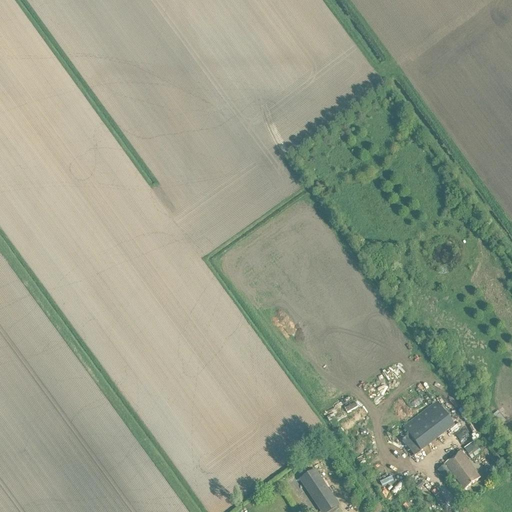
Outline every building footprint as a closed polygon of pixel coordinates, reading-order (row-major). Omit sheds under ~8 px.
[(454,428),(436,403),(403,428),(409,437),(421,453),(454,428)] [(494,419),(501,427),(509,420),(502,413),(494,419)] [(414,458),(421,453),(409,437),(402,441),(414,458)] [(480,437),(466,448),(472,457),(487,446),(480,437)] [(446,463),(465,491),(480,480),(461,453),(446,463)] [(443,480),(450,475),(443,465),(436,470),(443,480)] [(323,511),(328,511),(337,506),(315,472),(302,481),(323,511)] [(415,488),(418,491),(424,486),(421,482),(415,488)]
